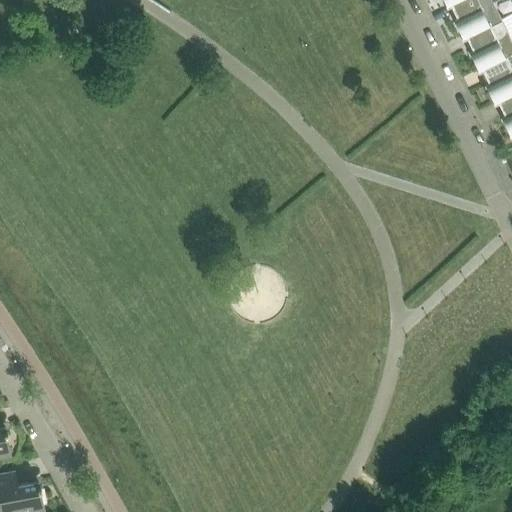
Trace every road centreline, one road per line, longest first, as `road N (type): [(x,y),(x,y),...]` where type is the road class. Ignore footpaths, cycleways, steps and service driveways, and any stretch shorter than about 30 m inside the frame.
road 1 (residential): [(511,226),(398,0)]
road 2 (residential): [(84,511),(0,367)]
